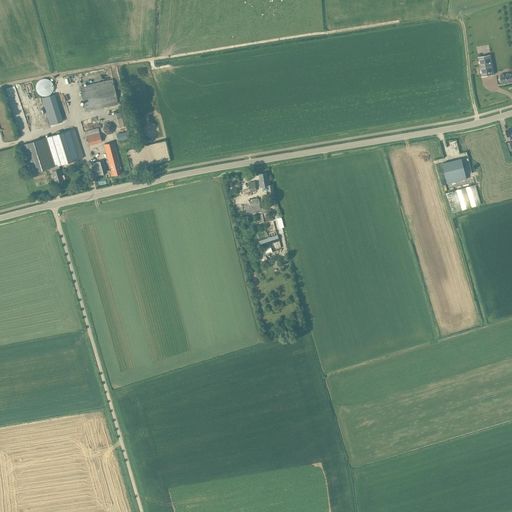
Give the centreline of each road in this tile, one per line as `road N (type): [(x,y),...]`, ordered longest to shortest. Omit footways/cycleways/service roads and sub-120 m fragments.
road 1 (tertiary): [(54,206),(511,114)]
road 2 (unclassified): [(54,206),(142,511)]
